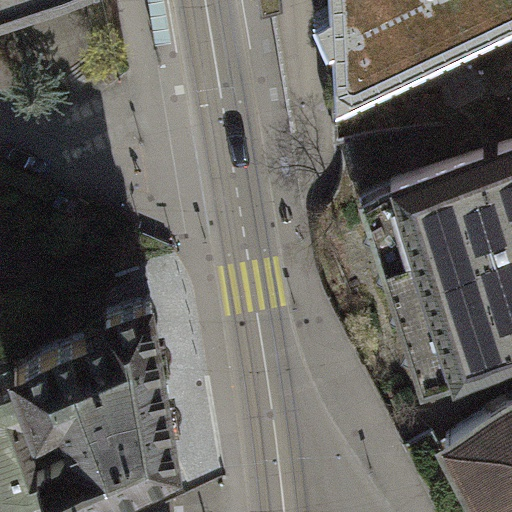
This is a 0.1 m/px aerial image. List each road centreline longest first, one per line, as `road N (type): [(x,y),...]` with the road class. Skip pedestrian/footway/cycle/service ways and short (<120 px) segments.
road 1 (residential): [(0,118),(71,162),(125,174),(234,161)]
road 2 (tertiary): [(268,374),(234,161)]
road 3 (tertiary): [(234,161),(204,0)]
road 4 (tertiary): [(351,511),(268,374)]
road 5 (tertiary): [(268,374),(285,511)]
